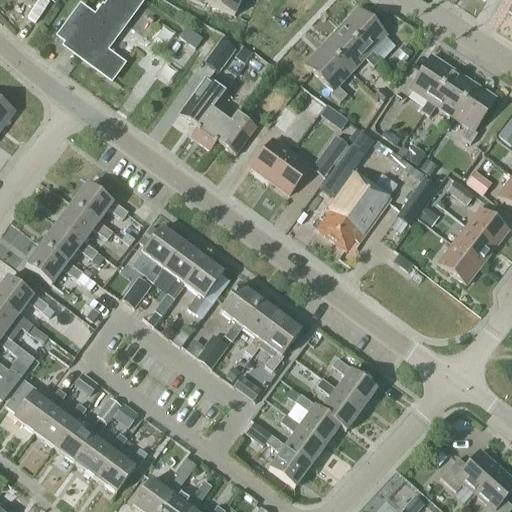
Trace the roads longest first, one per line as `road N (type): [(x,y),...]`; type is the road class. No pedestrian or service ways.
road 1 (tertiary): [(456,381),(73,106)]
road 2 (residential): [(333,511),(456,381)]
road 3 (residential): [(0,205),(73,106)]
road 4 (residential): [(511,67),(409,0)]
